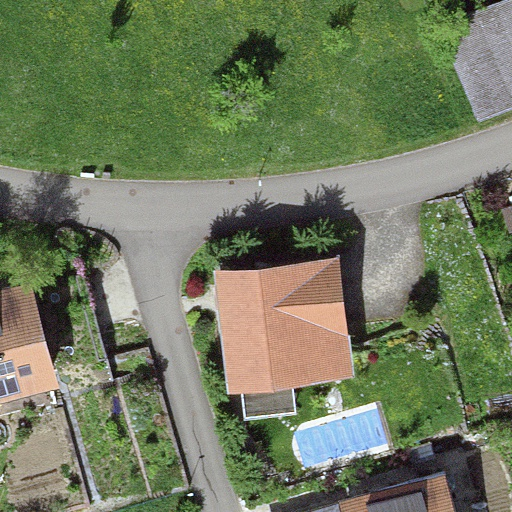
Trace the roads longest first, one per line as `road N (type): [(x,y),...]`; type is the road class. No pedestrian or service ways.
road 1 (residential): [(140,217),(459,176),(511,154)]
road 2 (residential): [(226,511),(140,217)]
road 3 (residential): [(0,199),(140,217)]
